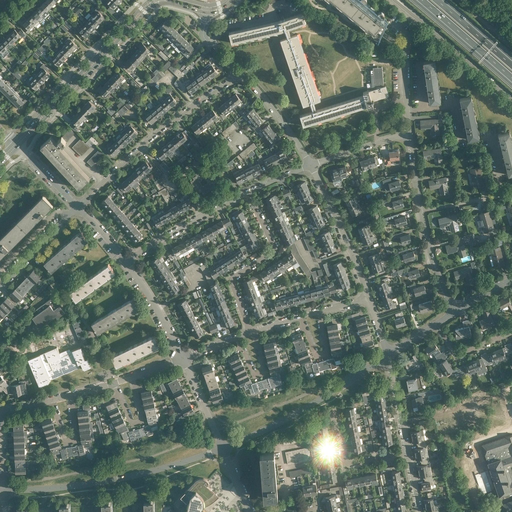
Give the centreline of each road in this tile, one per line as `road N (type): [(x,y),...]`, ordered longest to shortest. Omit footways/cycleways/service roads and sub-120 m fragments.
road 1 (tertiary): [(4,491),(96,482),(222,448)]
road 2 (residential): [(77,207),(239,70)]
road 3 (tertiary): [(222,448),(388,355)]
road 4 (primary): [(14,143),(146,6)]
road 5 (residential): [(250,331),(231,279),(276,251),(245,193)]
road 6 (residential): [(368,297),(311,164)]
road 7 (residential): [(127,262),(245,193)]
road 8 (motorway): [(417,0),(511,80)]
road 9 (primary): [(511,100),(419,18)]
